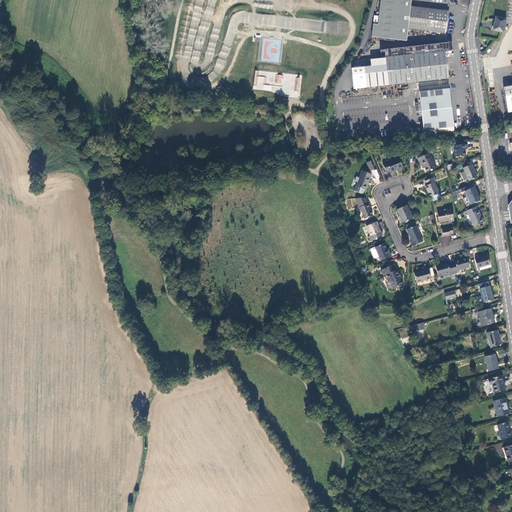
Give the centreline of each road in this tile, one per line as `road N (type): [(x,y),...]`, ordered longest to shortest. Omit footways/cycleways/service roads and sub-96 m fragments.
road 1 (unknown): [(378,0),(343,97),(343,109),(356,119),(409,104),(427,81),(475,75),(511,39)]
road 2 (residential): [(477,0),(470,42),(491,190)]
road 3 (residential): [(384,204),(407,259),(497,237)]
